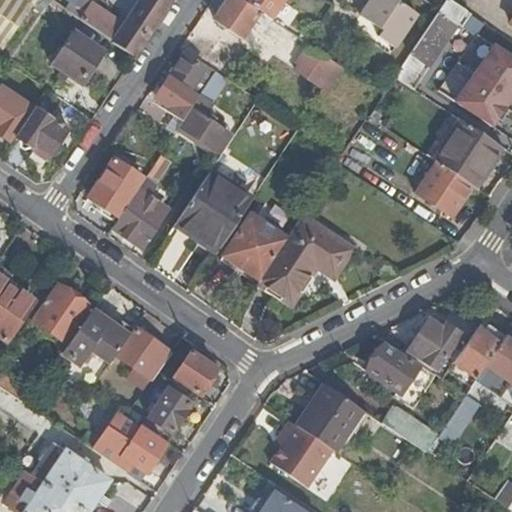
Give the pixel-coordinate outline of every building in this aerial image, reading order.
[(0,0),(0,48),(3,50),(35,0),(0,0)] [(133,58),(170,3),(166,0),(139,0),(121,27),(89,5),(79,20),(111,43),(133,58)] [(241,0),(240,0),(227,0),(214,20),(242,39),(255,19),(266,25),(270,19),(241,0)] [(283,0),(240,0),(241,0),(270,19),(271,20),(283,0)] [(395,46),(417,12),(397,0),(369,0),(360,14),(382,29),(378,36),(395,46)] [(412,89),(464,12),(447,0),(445,0),(439,10),(394,77),(412,89)] [(104,53),(72,31),(49,64),(83,86),(104,53)] [(110,44),(132,60),(133,58),(111,43),(110,44)] [(511,58),(493,45),(453,102),(491,127),(511,95),(511,58)] [(364,81),(310,46),(293,71),(326,92),(337,76),(357,90),(364,81)] [(204,69),(183,55),(171,75),(191,88),(204,69)] [(225,80),(214,72),(198,97),(181,122),(177,128),(217,154),(228,136),(203,120),(212,106),(209,103),(225,80)] [(198,97),(169,77),(155,99),(169,108),(166,112),(181,122),(198,97)] [(0,87),(0,133),(11,141),(33,108),(1,87),(0,87)] [(36,109),(16,139),(48,162),(69,131),(36,109)] [(434,162),(471,187),(498,147),(492,143),(461,122),(434,162)] [(503,150),(511,156),(511,136),(502,130),(492,143),(498,147),(503,150)] [(498,147),(471,187),(476,190),(503,150),(498,147)] [(158,156),(148,172),(144,178),(155,185),(169,164),(158,156)] [(118,218),(142,182),(143,180),(113,160),(88,198),(118,218)] [(450,218),(471,187),(434,162),(413,193),(450,218)] [(249,202),(206,175),(174,224),(215,252),(249,202)] [(118,218),(111,228),(140,248),(165,211),(145,198),(152,189),(142,182),(118,218)] [(284,240),(287,236),(251,213),(249,217),(284,240)] [(221,256),(257,281),(284,240),(249,217),(221,256)] [(257,281),(256,281),(288,303),(314,264),(330,275),(347,251),(299,218),(287,236),(284,240),(257,281)] [(221,256),(218,261),(254,285),(256,281),(257,281),(221,256)] [(34,303),(0,279),(0,334),(9,341),(34,303)] [(69,346),(92,310),(55,284),(31,320),(69,346)] [(115,355),(128,335),(110,323),(107,327),(94,318),(97,313),(92,310),(69,346),(63,354),(82,367),(98,343),(115,355)] [(128,335),(134,328),(115,315),(110,323),(128,335)] [(443,359),(458,336),(443,325),(440,329),(427,321),(405,353),(435,372),(443,359)] [(480,334),(474,330),(467,341),(451,365),(474,380),(482,368),(501,340),(484,328),(480,334)] [(158,372),(171,353),(136,329),(118,356),(153,381),(158,372)] [(451,365),(467,341),(458,336),(443,359),(451,365)] [(511,347),(501,340),(482,368),(511,388),(511,347)] [(382,345),(364,372),(398,395),(416,368),(382,345)] [(215,367),(190,351),(172,377),(197,394),(215,367)] [(416,368),(398,395),(407,400),(426,372),(417,367),(416,368)] [(407,400),(398,395),(394,400),(406,408),(430,374),(426,372),(407,400)] [(0,388),(29,408),(35,399),(0,375),(0,388)] [(362,412),(323,387),(295,429),(331,453),(333,454),(362,412)] [(147,418),(170,434),(190,405),(165,390),(147,418)] [(462,397),(437,436),(449,444),(474,406),(462,397)] [(131,463),(145,472),(164,443),(140,427),(114,410),(89,447),(125,472),(131,463)] [(390,413),(381,425),(424,454),(436,437),(427,432),(423,436),(390,413)] [(295,429),(288,424),(278,439),(284,444),(279,450),(270,465),(307,490),(331,453),(295,429)] [(284,444),(278,439),(273,446),(279,450),(284,444)] [(42,483),(85,511),(87,511),(108,481),(53,443),(31,476),(42,483)] [(85,511),(42,483),(31,476),(29,474),(8,506),(16,511),(85,511)] [(507,510),(511,502),(511,490),(503,485),(492,500),(507,510)] [(306,511),(270,490),(255,511),(306,511)] [(473,506),(482,511),(509,511),(507,510),(492,500),(481,493),(473,506)]
